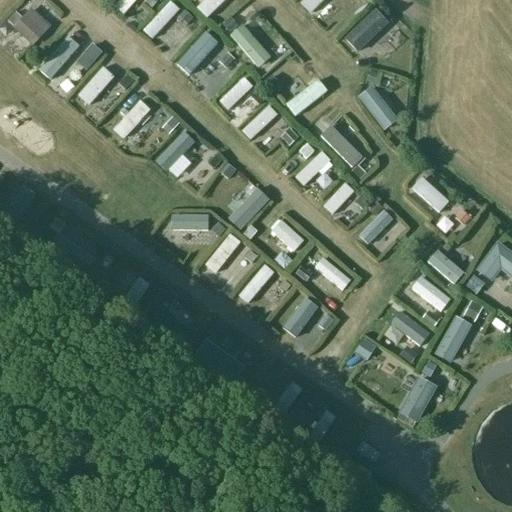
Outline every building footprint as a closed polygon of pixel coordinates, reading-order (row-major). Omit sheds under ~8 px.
[(117,0),(112,6),(125,17),(138,0),(117,0)] [(154,42),(182,12),(170,0),(142,31),(154,42)] [(203,0),(198,6),(211,18),(227,0),(203,0)] [(301,0),(308,8),(318,0),(301,0)] [(332,0),(318,17),(331,29),(354,3),(350,0),(332,0)] [(25,14),(12,29),(32,48),(45,33),(25,14)] [(244,22),(232,30),(254,64),(267,55),(244,22)] [(174,69),(191,81),(219,41),(201,29),(174,69)] [(66,96),(92,54),(64,37),(37,79),(66,96)] [(221,50),(190,84),(206,98),(237,64),(221,50)] [(75,96),(89,111),(118,84),(104,69),(75,96)] [(217,103),(231,117),(257,92),(243,78),(217,103)] [(317,78),(284,106),(297,121),(330,92),(317,78)] [(357,94),(379,126),(394,116),(372,84),(357,94)] [(126,130),(142,112),(129,101),(113,118),(126,130)] [(246,132),(257,142),(270,128),(281,138),(289,130),(266,109),(246,132)] [(166,117),(144,146),(159,157),(181,128),(166,117)] [(353,169),(367,155),(333,122),(319,136),(353,169)] [(216,167),(191,144),(167,169),(192,192),(216,167)] [(307,192),(333,165),(320,152),(294,180),(307,192)] [(408,191),(437,219),(451,204),(422,176),(408,191)] [(231,177),(217,196),(249,219),(262,200),(231,177)] [(344,183),(322,208),(334,218),(357,194),(344,183)] [(370,249),(395,221),(383,210),(358,238),(370,249)] [(171,239),(208,241),(210,217),(172,215),(171,239)] [(270,235),(293,257),(305,244),(283,222),(270,235)] [(203,269),(216,281),(245,249),(231,237),(203,269)] [(511,255),(498,244),(477,271),(491,282),(501,269),(511,277),(511,255)] [(437,250),(426,263),(452,287),(464,274),(437,250)] [(322,256),(311,269),(339,294),(350,282),(322,256)] [(262,266),(241,292),(254,303),(275,277),(262,266)] [(473,274),(466,286),(480,294),(487,282),(473,274)] [(421,276),(410,290),(439,313),(450,299),(421,276)] [(298,342),(306,328),(320,336),(333,315),(303,298),(282,333),(298,342)] [(388,327),(419,350),(430,335),(399,312),(388,327)] [(472,329),(457,320),(436,357),(452,366),(472,329)] [(360,337),(354,358),(369,363),(376,343),(360,337)] [(436,389),(418,379),(398,414),(416,424),(436,389)] [(282,403),(295,406),(301,387),(288,383),(282,403)] [(313,425),(323,435),(337,420),(328,410),(313,425)] [(376,463),(381,450),(361,442),(356,455),(376,463)]
